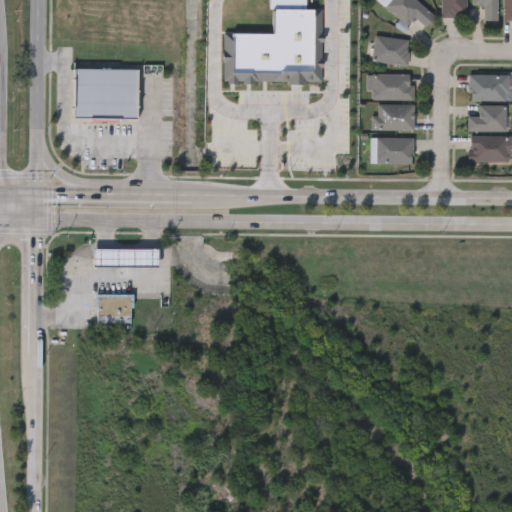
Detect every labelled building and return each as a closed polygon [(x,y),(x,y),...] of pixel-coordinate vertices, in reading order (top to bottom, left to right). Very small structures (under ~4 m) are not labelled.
[(407,27),(381,7),(387,0),(412,0),(433,16),(424,28),(413,19),(407,27)] [(439,17),(439,0),(464,0),(464,17),(439,17)] [(470,7),(470,0),(495,0),(495,21),(482,21),(482,7),(470,7)] [(511,0),(511,21),(501,21),(501,0),(511,0)] [(406,39),(405,65),(370,64),(372,38),(406,39)] [(411,101),(366,101),(366,75),(411,75),(411,101)] [(466,101),(466,76),(508,76),(508,101),(466,101)] [(411,106),(411,131),(369,131),(369,116),(374,116),(374,106),(411,106)] [(503,132),(465,132),(465,118),(476,118),(476,106),(503,106),(503,132)] [(506,163),(466,163),(466,137),(506,137),(506,163)] [(410,139),(410,165),(368,165),(368,139),(410,139)] [(93,271),(157,271),(157,251),(93,251),(93,271)] [(130,322),(97,322),(97,293),(130,293),(130,322)]
